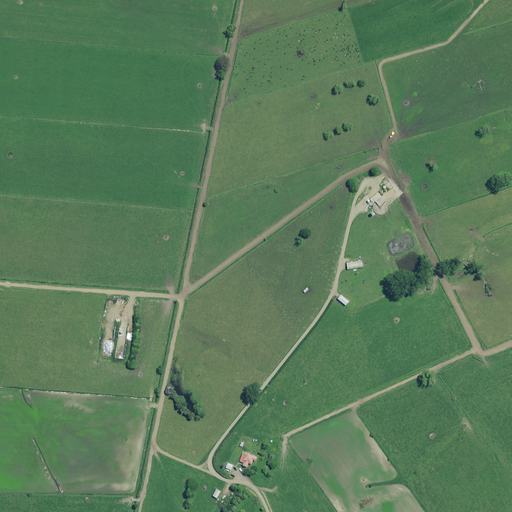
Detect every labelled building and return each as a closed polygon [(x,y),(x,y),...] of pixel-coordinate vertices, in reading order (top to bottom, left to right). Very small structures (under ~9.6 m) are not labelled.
[(372,201),(374,200),(375,202),(376,202),(379,206),(396,192),(393,188),(382,197),(379,192),(370,199),(372,201)] [(363,267),(362,261),(347,263),(348,270),(363,267)] [(349,302),(341,295),(339,294),(336,297),(346,305),(349,302)] [(256,461),(257,457),(245,453),(243,452),(240,461),(244,463),(243,466),(247,467),(249,463),(252,464),(253,460),(256,461)] [(221,491),(216,489),(213,496),(217,498),(221,491)]
